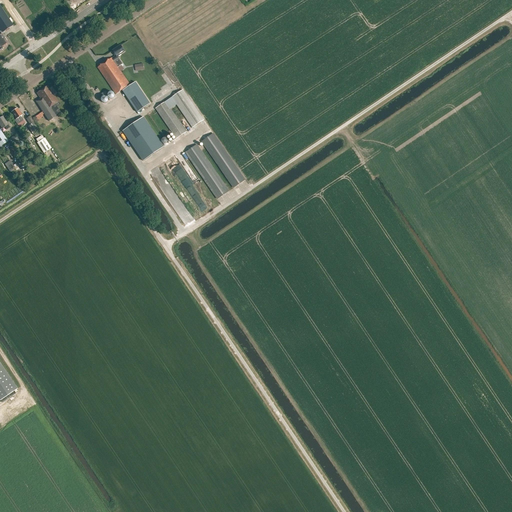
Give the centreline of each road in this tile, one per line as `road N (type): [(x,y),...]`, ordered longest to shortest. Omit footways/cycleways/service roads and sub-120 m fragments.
road 1 (unclassified): [(165,246),(511,11)]
road 2 (unclassified): [(343,511),(165,246)]
road 3 (unclassified): [(165,246),(49,70)]
road 4 (unclassified): [(49,70),(153,0)]
